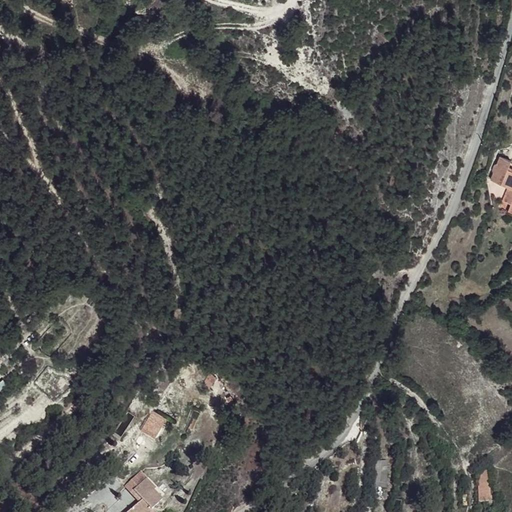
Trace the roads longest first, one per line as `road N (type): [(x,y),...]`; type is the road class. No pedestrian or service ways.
road 1 (unclassified): [(244,511),(349,429),(459,191),(511,23)]
road 2 (residential): [(0,131),(114,280),(129,318),(97,379),(0,471)]
